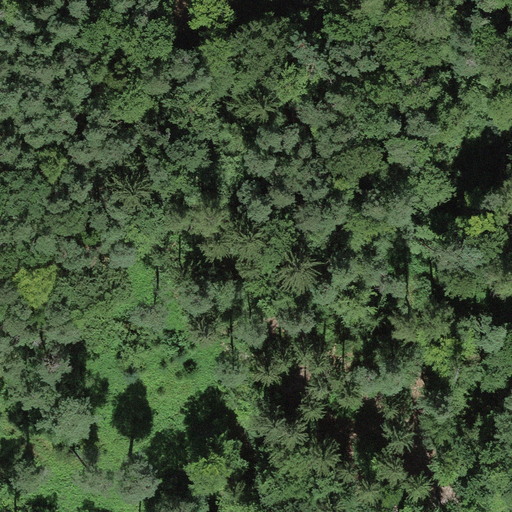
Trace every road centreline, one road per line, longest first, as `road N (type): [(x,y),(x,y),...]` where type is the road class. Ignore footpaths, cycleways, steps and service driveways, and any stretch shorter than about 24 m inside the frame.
road 1 (track): [(297,0),(83,284)]
road 2 (track): [(0,373),(83,284)]
